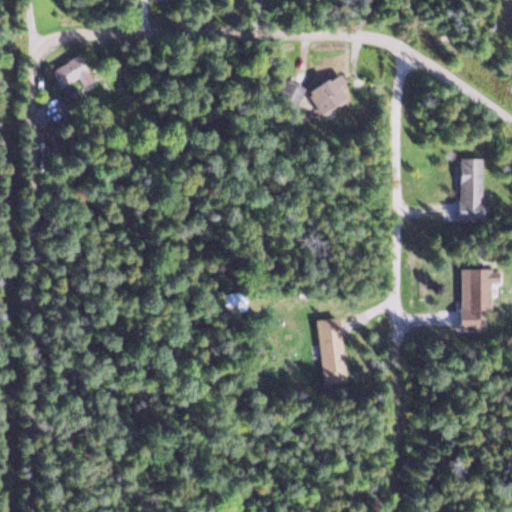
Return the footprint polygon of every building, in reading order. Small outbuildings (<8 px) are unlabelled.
[(46,69),(56,86),(83,71),(74,54),(46,69)] [(303,93),(321,115),(343,96),(336,88),(343,82),(332,69),(303,93)] [(272,99),(289,109),(301,89),(283,78),(272,99)] [(75,97),(72,86),(56,91),(60,102),(75,97)] [(477,216),(478,157),(453,156),(452,215),(477,216)] [(476,307),(485,308),(486,281),(491,281),(492,266),(453,266),(452,329),(475,329),(476,307)] [(242,311),(242,292),(215,292),(215,311),(242,311)] [(317,383),(340,380),(332,316),(310,318),(317,383)]
